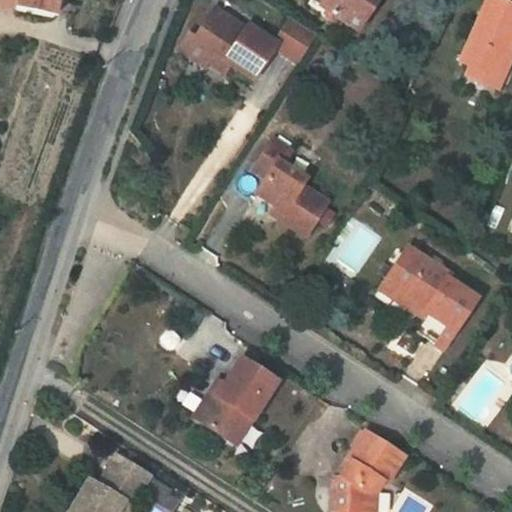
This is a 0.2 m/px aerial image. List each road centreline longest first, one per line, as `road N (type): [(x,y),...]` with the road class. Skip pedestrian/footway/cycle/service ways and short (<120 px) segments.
road 1 (residential): [(71,206),(149,246),(511,487)]
road 2 (residential): [(71,206),(0,432)]
road 3 (residential): [(148,0),(71,206)]
